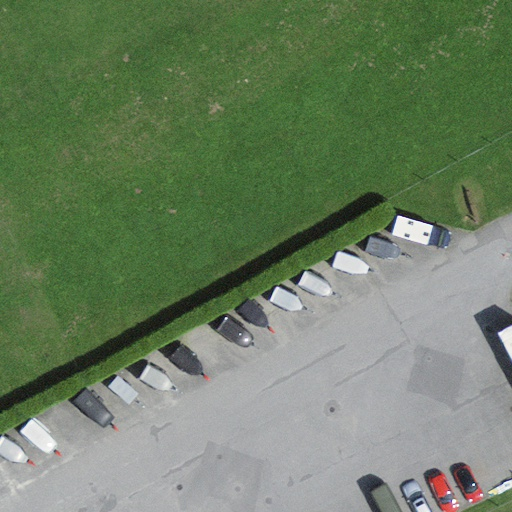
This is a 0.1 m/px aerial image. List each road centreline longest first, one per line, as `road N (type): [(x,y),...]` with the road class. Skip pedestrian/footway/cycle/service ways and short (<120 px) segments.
road 1 (unclassified): [(0,508),(14,490),(511,239)]
road 2 (unknown): [(431,279),(472,361),(472,414),(436,450),(326,511)]
